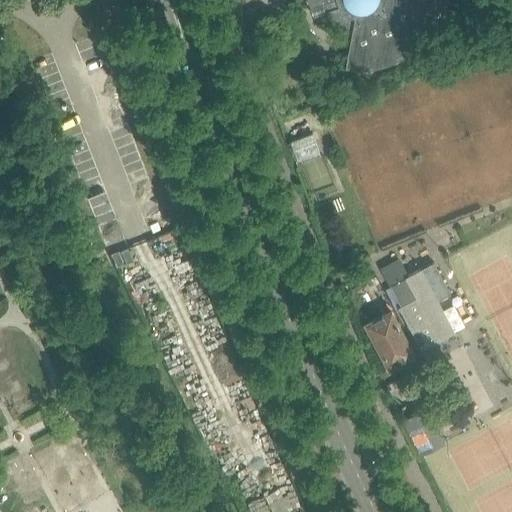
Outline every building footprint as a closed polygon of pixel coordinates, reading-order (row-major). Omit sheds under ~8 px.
[(307,0),(310,8),(320,4),(322,8),(325,13),(329,11),(331,14),(333,16),(335,19),(337,21),(339,23),(342,24),(345,26),(347,27),(350,28),(353,29),(347,64),(352,65),(352,68),(357,68),(362,68),(367,68),(373,67),(379,66),(378,63),(390,59),(391,62),(396,59),(401,57),(405,53),(410,50),(414,46),(411,44),(417,37),(420,39),(423,34),(426,30),(428,25),(430,20),(432,14),(429,13),(431,1),(434,2),(434,0),(307,0)] [(319,155),(316,146),(310,129),(294,135),(303,161),(319,155)] [(391,286),(383,290),(393,309),(399,306),(403,314),(421,348),(421,349),(453,332),(454,332),(437,301),(449,294),(433,262),(405,277),(406,279),(391,286)] [(366,324),(367,327),(388,367),(413,354),(412,352),(390,311),(366,324)] [(443,444),(439,436),(425,408),(403,419),(422,455),(443,444)]
